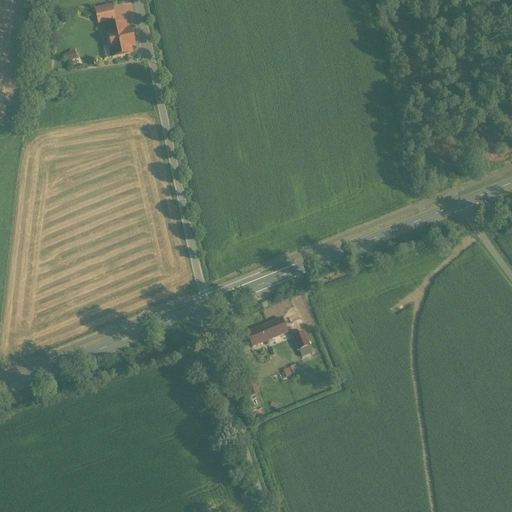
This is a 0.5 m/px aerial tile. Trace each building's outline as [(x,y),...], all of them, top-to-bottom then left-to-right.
[(111,7),(96,10),(99,24),(114,20),(111,7)] [(125,24),(104,29),(107,39),(110,38),(114,57),(112,57),(112,58),(131,54),(130,46),(134,46),(131,35),(127,36),(125,24)] [(78,45),(68,50),(72,58),(82,53),(78,45)] [(282,319),(246,334),(252,347),(287,333),(283,322),(282,319)] [(289,320),(283,322),(287,333),(294,330),(289,320)] [(304,331),(291,336),(300,358),(312,353),(304,331)] [(245,398),(257,395),(253,380),(241,384),(245,398)]
